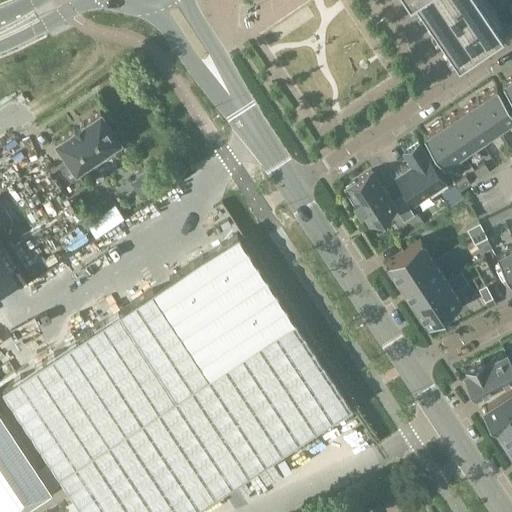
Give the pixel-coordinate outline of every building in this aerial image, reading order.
[(481,0),(415,0),(416,1),(417,0),(423,0),(427,6),(423,8),(432,24),(438,20),(445,31),(440,34),(449,46),(453,43),(460,53),(455,56),(458,59),(502,30),(492,16),(481,0)] [(511,74),(501,82),(511,97),(511,74)] [(511,118),(511,109),(496,85),(477,98),(497,128),(511,118)] [(477,98),(459,110),(479,140),(497,128),(477,98)] [(92,162),(108,151),(105,146),(118,137),(100,110),(57,140),(67,154),(51,166),(69,192),(85,181),(75,166),(88,157),(92,162)] [(479,140),(459,110),(441,122),(461,152),(479,140)] [(422,134),(443,165),(461,152),(441,122),(422,134)] [(411,161),(395,172),(412,198),(444,177),(417,138),(416,138),(417,139),(403,148),(403,147),(402,148),(411,161)] [(509,146),(499,153),(504,160),(511,154),(511,150),(509,146)] [(19,163),(0,176),(0,234),(7,245),(53,214),(19,163)] [(489,170),(484,163),(473,170),(478,177),(489,170)] [(359,213),(358,214),(359,215),(361,213),(370,226),(396,209),(403,220),(414,213),(401,193),(390,199),(371,169),(355,180),(344,187),(354,202),(353,203),(359,213)] [(465,175),(454,183),(460,189),(470,183),(465,175)] [(503,218),(511,213),(511,208),(510,205),(499,211),(503,218)] [(487,216),(492,224),(503,218),(499,211),(487,216)] [(466,228),(471,235),(482,228),(479,221),(466,228)] [(482,228),(471,235),(475,242),(486,236),(482,228)] [(1,388),(83,511),(187,511),(350,405),(236,232),(1,388)] [(386,260),(400,281),(434,259),(420,238),(386,260)] [(511,286),(511,285),(511,244),(495,253),(511,286)] [(434,259),(400,281),(413,301),(447,279),(434,259)] [(447,279),(413,301),(427,322),(460,300),(447,279)] [(492,296),(485,284),(478,287),(484,300),(492,296)] [(475,395),(511,375),(511,364),(505,351),(484,362),(482,359),(466,367),(468,370),(464,373),(475,395)] [(511,415),(511,388),(483,407),(496,426),(511,415)] [(0,511),(18,511),(51,490),(0,412),(0,511)] [(511,415),(496,426),(507,444),(511,441),(511,415)]
